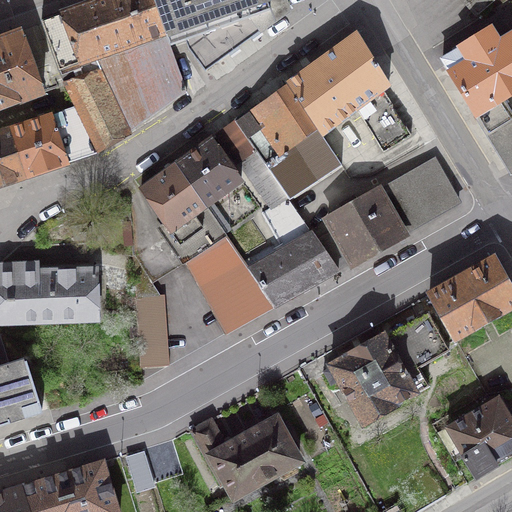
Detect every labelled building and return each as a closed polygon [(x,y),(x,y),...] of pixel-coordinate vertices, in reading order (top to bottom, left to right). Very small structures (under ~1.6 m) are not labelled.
[(153,0),(103,0),(41,22),(59,71),(165,34),(166,33),(153,0)] [(188,49),(205,71),(288,11),(284,0),(153,0),(166,33),(180,28),(188,49)] [(465,0),(478,14),(494,0),(465,0)] [(511,35),(498,43),(490,30),(442,59),(511,172),(511,171),(511,119),(504,106),(502,106),(499,100),(511,91),(511,35)] [(0,110),(43,95),(21,33),(0,40),(0,110)] [(339,45),(287,83),(288,85),(322,135),(356,109),(383,89),(388,85),(356,33),(339,45)] [(75,107),(98,152),(130,134),(129,132),(186,91),(165,34),(59,71),(71,96),(75,107)] [(272,174),(290,199),(291,201),(343,166),(322,135),(288,85),(253,110),(252,109),(235,121),(256,152),(272,174)] [(411,135),(383,89),(356,109),(383,152),(411,135)] [(511,91),(499,100),(502,106),(504,106),(511,119),(511,91)] [(75,107),(10,129),(26,176),(98,152),(75,107)] [(235,121),(217,135),(237,163),(240,161),(257,185),(272,174),(256,152),(235,121)] [(0,184),(26,176),(10,129),(0,132),(0,184)] [(211,138),(176,163),(205,205),(241,180),(211,138)] [(436,158),(379,191),(406,238),(463,203),(436,158)] [(185,262),(191,259),(228,237),(205,205),(176,163),(140,189),(170,231),(165,235),(185,262)] [(327,221),(333,231),(349,259),(353,267),(406,238),(379,191),(358,203),(354,196),(340,204),(344,211),(327,221)] [(282,249),(249,268),(274,307),(338,270),(336,267),(337,266),(319,240),(291,201),(290,199),(262,213),(282,249)] [(128,214),(127,201),(117,202),(118,215),(128,214)] [(319,240),(337,266),(349,259),(333,231),(319,240)] [(226,333),(274,307),(249,268),(228,237),(191,259),(204,283),(200,285),(226,333)] [(166,243),(145,257),(160,280),(182,266),(166,243)] [(511,306),(511,290),(494,258),(429,294),(454,339),(511,306)] [(36,264),(0,264),(0,322),(97,320),(96,270),(36,272),(36,264)] [(135,297),(140,367),(169,365),(165,308),(163,308),(163,295),(135,297)] [(385,337),(383,335),(347,355),(323,371),(331,385),(339,381),(364,424),(396,406),(395,404),(429,386),(418,367),(449,349),(428,313),(385,337)] [(0,423),(41,410),(26,361),(8,366),(0,341),(0,423)] [(476,478),(497,465),(494,461),(511,450),(511,420),(498,397),(447,427),(476,478)] [(226,446),(211,419),(190,431),(221,484),(226,481),(234,496),(276,472),(284,479),(297,471),(296,461),(299,460),(276,418),(226,446)] [(137,491),(154,486),(144,455),(127,460),(137,491)] [(118,511),(102,461),(20,487),(27,511),(118,511)] [(411,511),(444,493),(428,465),(372,498),(379,511),(411,511)] [(0,492),(0,511),(27,511),(20,487),(0,492)]
